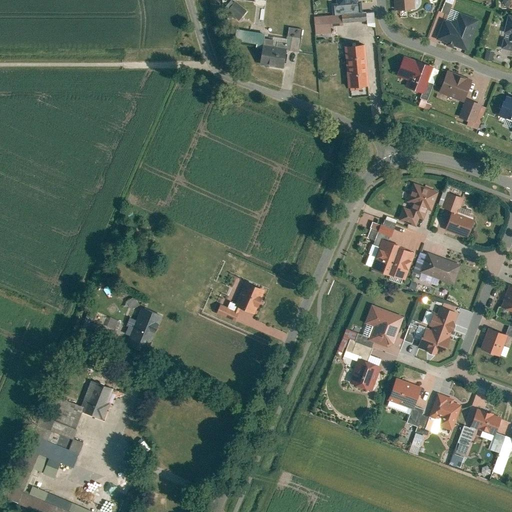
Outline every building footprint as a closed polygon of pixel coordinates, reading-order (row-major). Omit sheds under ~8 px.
[(335,0),(336,5),(330,6),(332,17),(361,14),(360,3),(357,3),(357,0),(335,0)] [(393,0),(394,13),(414,10),(413,0),(393,0)] [(445,0),(441,14),(448,16),(453,1),(450,0),(445,0)] [(511,2),(509,0),(503,0),(501,3),(507,9),(511,3),(511,2)] [(246,12),(234,3),(226,13),(238,22),(246,12)] [(458,15),(456,20),(450,23),(443,21),(435,42),(467,53),(478,22),(458,15)] [(340,16),(313,19),(315,36),(341,34),(340,16)] [(511,53),(511,16),(508,16),(503,34),(505,35),(504,40),(503,40),(500,50),(511,53)] [(302,31),(288,29),(285,52),(299,54),(302,31)] [(264,35),(234,31),(233,43),(262,47),(264,35)] [(262,50),(271,52),(272,42),(263,41),(262,50)] [(345,46),(347,67),(366,65),(364,45),(345,46)] [(262,50),(259,67),(283,71),(285,54),(262,50)] [(484,62),(491,63),(493,53),(486,52),(484,62)] [(405,89),(423,96),(434,68),(415,61),(414,65),(403,61),(396,78),(407,82),(405,89)] [(349,90),(368,88),(366,65),(347,67),(349,90)] [(447,73),(439,95),(463,104),(471,82),(447,73)] [(511,100),(504,98),(497,117),(511,122),(511,100)] [(421,99),(418,106),(429,110),(432,102),(421,99)] [(459,119),(474,125),(481,107),(465,101),(459,119)] [(351,169),(359,169),(359,154),(350,154),(351,169)] [(437,194),(413,186),(406,204),(411,206),(409,211),(403,209),(398,222),(415,229),(418,220),(423,222),(427,212),(431,213),(437,194)] [(447,194),(442,209),(471,220),(473,214),(460,209),(463,200),(447,194)] [(451,217),(445,233),(467,241),(473,225),(451,217)] [(382,227),(394,231),(396,226),(384,221),(382,227)] [(380,244),(383,237),(391,240),(394,231),(382,227),(380,226),(380,227),(373,224),(367,239),(380,244)] [(414,255),(398,249),(399,248),(381,241),(371,271),(388,277),(389,276),(404,282),(414,255)] [(412,274),(420,277),(418,280),(437,287),(439,281),(453,286),(460,267),(427,254),(426,256),(420,254),(412,274)] [(253,319),(265,292),(245,283),(235,306),(229,304),(227,309),(220,305),(215,316),(234,324),(239,312),(253,319)] [(511,288),(509,287),(500,310),(511,314),(511,288)] [(130,312),(139,307),(134,298),(126,302),(130,312)] [(372,349),(373,344),(391,351),(403,319),(371,307),(364,325),(373,328),(369,340),(357,335),(354,343),(372,349)] [(125,347),(145,356),(161,319),(141,309),(136,322),(129,320),(126,327),(127,328),(124,335),(129,338),(125,347)] [(432,329),(430,332),(425,330),(421,342),(417,350),(443,360),(450,339),(448,338),(457,315),(439,309),(436,318),(432,317),(428,328),(432,329)] [(121,324),(110,319),(106,328),(118,333),(121,324)] [(409,325),(403,342),(411,345),(418,328),(409,325)] [(421,342),(425,330),(418,327),(413,339),(421,342)] [(488,330),(480,351),(499,358),(507,337),(488,330)] [(354,343),(349,341),(345,352),(368,360),(372,349),(354,343)] [(349,385),(371,393),(380,370),(358,361),(349,385)] [(424,412),(414,408),(421,389),(396,380),(387,407),(410,415),(406,424),(417,429),(415,434),(422,437),(429,420),(421,417),(424,412)] [(82,413),(101,421),(113,390),(90,381),(80,408),(83,410),(82,413)] [(476,392),(473,400),(483,404),(486,396),(476,392)] [(49,395),(39,417),(74,432),(83,410),(49,395)] [(461,407),(453,404),(454,401),(437,395),(428,418),(437,421),(438,419),(441,420),(439,428),(451,432),(461,407)] [(494,438),(501,420),(477,411),(470,429),(494,438)] [(74,432),(39,417),(4,500),(30,511),(60,511),(22,495),(38,457),(71,472),(82,447),(72,443),(76,433),(74,432)] [(490,451),(499,455),(505,438),(496,435),(490,451)] [(511,440),(505,438),(499,455),(507,458),(511,444),(511,440)] [(461,467),(464,457),(453,453),(450,464),(461,467)]
